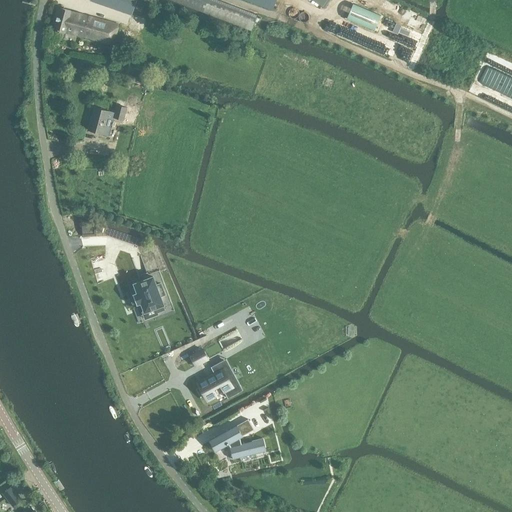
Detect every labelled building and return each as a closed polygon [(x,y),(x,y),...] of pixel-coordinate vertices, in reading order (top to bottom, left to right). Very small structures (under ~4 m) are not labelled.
[(91,0),(131,14),(135,0),(91,0)] [(172,0),(253,30),(260,14),(223,0),(172,0)] [(275,0),(247,0),(272,9),(275,0)] [(353,4),(346,18),(374,30),(380,16),(353,4)] [(71,12),(71,11),(60,8),(54,29),(65,32),(113,45),(118,24),(71,12)] [(137,110),(116,104),(113,118),(134,124),(137,110)] [(103,134),(109,112),(94,107),(88,130),(103,134)] [(133,298),(130,299),(133,308),(136,307),(141,321),(155,316),(154,314),(162,311),(150,278),(128,286),(133,298)] [(217,342),(180,362),(206,410),(228,398),(241,391),(243,390),(226,359),(217,342)] [(207,443),(213,453),(240,439),(234,428),(207,443)] [(227,448),(230,459),(264,452),(261,440),(227,448)] [(22,499),(12,486),(2,493),(12,507),(22,499)]
